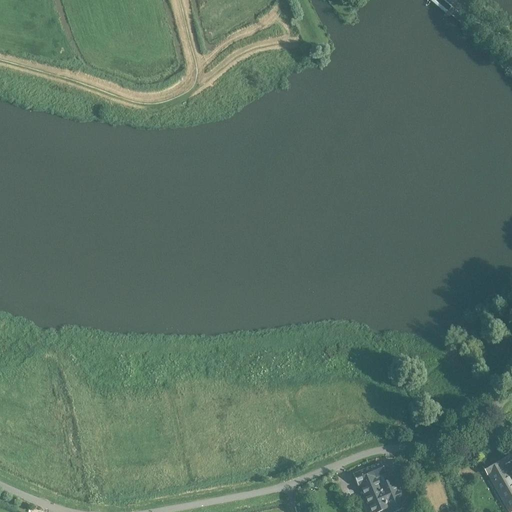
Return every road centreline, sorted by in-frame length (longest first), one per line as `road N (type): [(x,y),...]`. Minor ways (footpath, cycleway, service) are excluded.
road 1 (unclassified): [(157,511),(276,489),(366,453),(439,440),(511,394)]
road 2 (track): [(94,511),(66,366),(52,356),(41,368)]
road 3 (track): [(490,399),(434,354),(359,354)]
